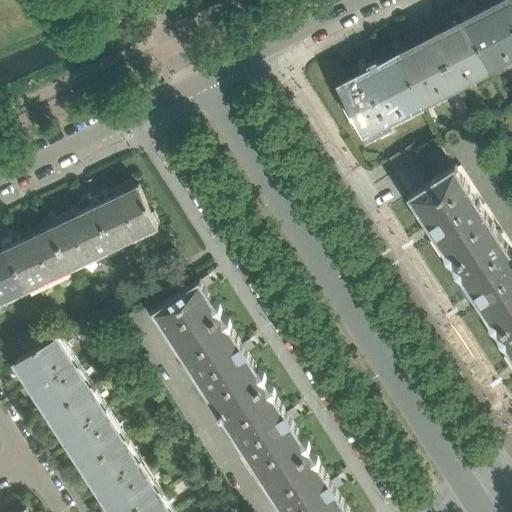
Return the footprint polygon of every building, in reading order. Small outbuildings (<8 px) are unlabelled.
[(511,0),(500,0),(465,19),(491,68),(492,68),(490,63),(497,59),(500,64),(511,57),(511,0)] [(112,7),(95,17),(103,30),(120,20),(112,7)] [(482,73),(480,68),(486,65),(489,69),(491,68),(465,19),(398,53),(423,103),(425,102),(423,97),(431,93),(433,98),(482,73)] [(423,103),(398,53),(340,83),(367,137),(392,124),(390,120),(415,107),(412,103),(419,99),(422,104),(423,103)] [(403,183),(448,154),(440,142),(421,154),(398,170),(397,168),(395,170),(403,183)] [(398,170),(421,154),(414,143),(390,158),(397,168),(398,170)] [(410,193),(455,164),(448,154),(403,183),(410,193)] [(501,233),(458,166),(456,163),(455,164),(410,193),(409,194),(445,250),(447,257),(453,262),(454,263),(501,233)] [(160,220),(155,209),(152,210),(139,183),(136,185),(135,184),(111,196),(112,196),(78,212),(54,223),(55,224),(51,226),(70,266),(159,224),(157,221),(160,220)] [(0,299),(70,266),(51,226),(48,227),(48,226),(24,237),(25,238),(0,250),(0,299)] [(511,250),(501,233),(454,263),(455,265),(457,272),(462,276),(489,318),(491,325),(497,330),(498,331),(511,322),(511,250)] [(166,290),(186,277),(180,267),(160,280),(166,290)] [(224,312),(222,310),(220,303),(215,299),(201,277),(154,307),(156,310),(160,308),(180,340),(224,312)] [(259,367),(248,350),(232,325),(230,318),(224,313),(224,312),(180,340),(223,406),(219,409),(221,411),(268,381),(267,379),(265,372),(259,367)] [(511,322),(498,331),(499,333),(501,340),(507,345),(511,353),(511,322)] [(26,353),(46,341),(39,330),(19,343),(26,353)] [(90,386),(79,368),(78,367),(82,364),(81,362),(76,365),(57,334),(46,341),(26,353),(16,359),(51,414),(96,385),(94,383),(90,386)] [(303,436),(292,419),(276,394),(274,387),(269,382),(268,381),(221,411),(222,413),(226,411),(269,477),(312,449),(311,447),(309,440),(303,436)] [(124,437),(106,410),(110,408),(109,405),(104,408),(93,390),(97,388),(96,385),(51,414),(85,465),(129,437),(128,434),(124,437)] [(157,490),(140,462),(144,460),(143,457),(138,460),(126,441),(131,439),(129,437),(85,465),(114,511),(127,511),(163,489),(162,487),(157,490)] [(352,511),(337,487),(320,462),(318,455),(313,450),(312,449),(269,477),(291,511),(352,511)] [(177,511),(178,511),(177,510),(172,511),(171,511),(160,494),(165,491),(163,489),(127,511),(177,511)]
